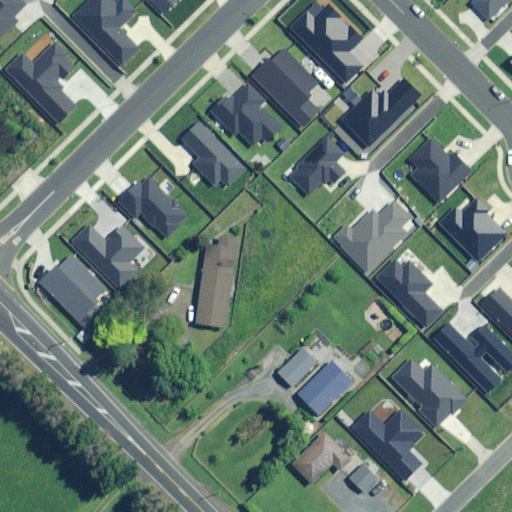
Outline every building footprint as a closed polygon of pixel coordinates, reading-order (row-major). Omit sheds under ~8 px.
[(27,4),(22,0),(0,0),(0,38),(19,21),(14,17),(27,4)] [(114,0),(88,0),(73,16),(122,65),(139,48),(120,28),(137,10),(127,0),(119,0),(117,2),(114,0)] [(152,0),(165,13),(177,0),(152,0)] [(509,0),(474,0),(473,2),(490,20),(509,0)] [(308,10),(291,26),(347,82),(364,66),(350,52),(364,38),(351,25),(349,27),(340,18),(342,16),(329,3),(315,17),(308,10)] [(34,63),(23,53),(6,69),(59,123),(77,106),(61,90),(64,87),(60,82),(76,67),(66,57),(69,55),(56,41),(34,63)] [(283,46),(253,75),(304,126),(321,109),(306,95),(319,82),(283,46)] [(327,74),(316,63),(311,69),(321,79),(327,74)] [(373,89),(343,119),(370,146),(422,95),(405,77),(389,93),(385,90),(379,96),(373,89)] [(468,92),(457,82),(439,102),(450,112),(468,92)] [(225,97),(211,110),(236,135),(240,131),(254,145),(263,137),(267,142),(282,127),(260,105),(266,100),(249,83),(234,97),(232,95),(228,99),(225,97)] [(362,98),(350,87),(344,93),(355,105),(362,98)] [(247,169),(200,121),(182,139),(200,157),(194,163),(215,185),(221,179),(229,186),(247,169)] [(346,154),(328,136),(297,166),(299,168),(291,176),(310,195),(323,182),(325,184),(331,179),(335,183),(346,171),(337,162),(346,154)] [(451,157),(432,138),(411,159),(419,167),(412,174),(440,203),(473,170),(455,152),(451,157)] [(173,200),(150,176),(142,184),(140,181),(119,201),(136,218),(141,213),(154,226),(155,225),(168,238),(181,225),(179,224),(188,215),(181,208),(182,207),(175,199),(173,200)] [(457,207),(441,222),(479,262),(508,234),(487,213),(490,210),(478,198),(463,213),(457,207)] [(348,224),(335,237),(343,245),(342,246),(368,272),(408,233),(402,227),(411,218),(394,201),(379,215),(373,210),(353,229),(348,224)] [(90,224),(72,241),(120,290),(139,272),(129,262),(145,248),(123,225),(106,241),(90,224)] [(237,238),(220,235),(218,247),(207,245),(196,324),(224,328),(237,238)] [(56,266),(40,282),(90,333),(107,316),(96,304),(99,301),(96,298),(106,289),(73,255),(59,268),(56,266)] [(396,259),(377,277),(427,327),(444,311),(425,292),(433,284),(410,261),(404,267),(396,259)] [(511,298),(501,288),(483,305),(511,334),(511,298)] [(450,323),(434,338),(489,393),(502,380),(481,358),(487,352),(508,373),(511,369),(511,351),(486,325),(473,337),(480,345),(476,349),(450,323)] [(92,336),(85,329),(77,336),(84,344),(92,336)] [(317,363),(303,349),(279,373),(293,387),(317,363)] [(412,358),(393,377),(423,407),(420,410),(437,428),(451,414),(453,415),(469,400),(433,364),(425,371),(412,358)] [(353,382),(332,361),(298,395),(319,416),(353,382)] [(371,411),(353,428),(407,481),(424,464),(411,451),(416,446),(412,442),(423,432),(401,410),(385,426),(371,411)] [(351,460),(325,433),(292,464),(311,485),(333,464),(340,471),(351,460)] [(377,478),(364,465),(350,479),(363,492),(377,478)] [(414,495),(406,486),(399,493),(406,502),(414,495)] [(296,507),(287,498),(272,511),(328,511),(321,505),(316,510),(305,499),(296,507)]
